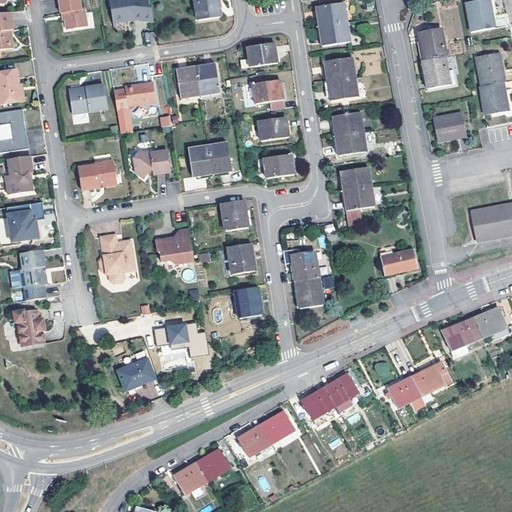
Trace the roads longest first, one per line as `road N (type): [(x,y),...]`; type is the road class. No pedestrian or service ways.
road 1 (residential): [(389,6),(448,299)]
road 2 (residential): [(105,511),(151,467),(294,387),(297,366)]
road 3 (residential): [(69,220),(249,190),(283,213)]
road 4 (residential): [(283,213),(317,179),(294,20)]
road 5 (residential): [(245,27),(226,42),(45,70)]
road 6 (secondary): [(297,366),(448,299)]
road 7 (residential): [(289,369),(269,235),(283,213)]
road 8 (residential): [(45,70),(69,220)]
road 9 (secondary): [(157,426),(289,369)]
road 10 (secondary): [(42,465),(86,461),(153,435),(157,426)]
